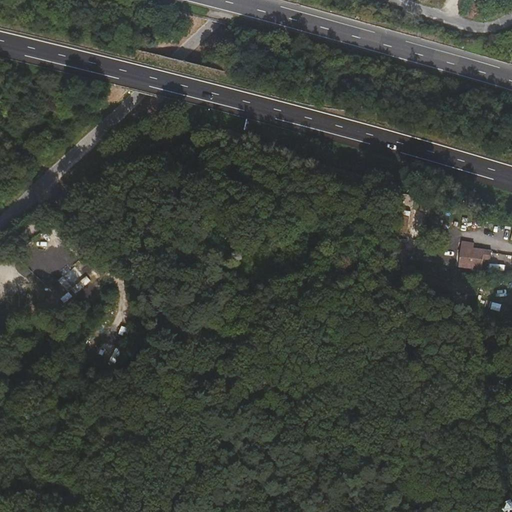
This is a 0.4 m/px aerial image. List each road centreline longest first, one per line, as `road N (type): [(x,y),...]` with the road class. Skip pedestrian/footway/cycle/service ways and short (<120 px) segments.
road 1 (unclassified): [(511,418),(215,130),(183,131),(107,161),(71,186),(42,185)]
road 2 (trunk): [(0,41),(511,175)]
road 3 (trunk): [(511,81),(216,0)]
road 4 (unclassified): [(234,0),(42,185)]
road 5 (unclassified): [(511,16),(471,28),(394,0)]
